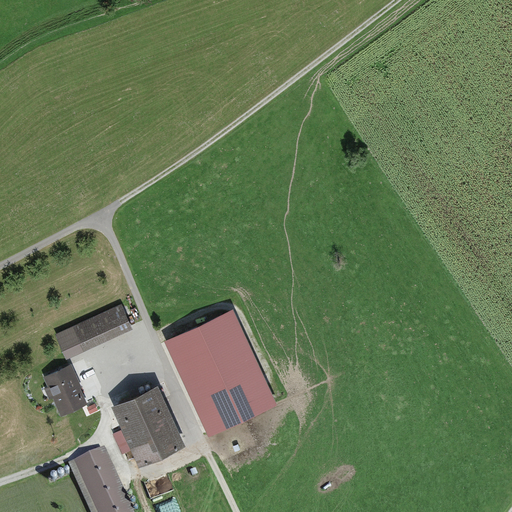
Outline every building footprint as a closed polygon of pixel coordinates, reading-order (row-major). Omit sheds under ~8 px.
[(126,304),(77,326),(87,348),(136,326),(126,304)] [(234,307),(167,339),(211,433),(279,401),(234,307)] [(75,365),(48,377),(66,418),(94,405),(75,365)] [(166,387),(122,406),(146,462),(190,443),(166,387)] [(135,511),(106,449),(73,464),(95,511),(135,511)]
